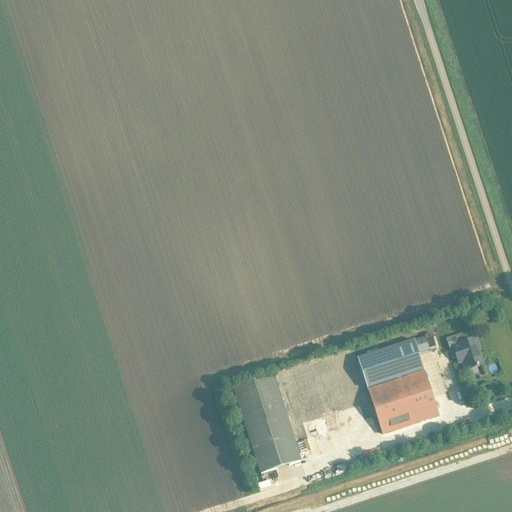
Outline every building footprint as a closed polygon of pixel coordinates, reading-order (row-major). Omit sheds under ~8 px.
[(368,388),(424,370),(418,354),(430,350),(425,337),(414,341),(414,340),(358,358),(368,388)] [(466,370),(483,364),(478,348),(480,347),(477,338),(457,345),(459,350),(455,351),(459,363),(463,362),(466,370)] [(369,398),(354,350),(275,376),(291,424),(369,398)] [(424,370),(368,388),(383,434),(439,416),(424,370)] [(262,475),(302,462),(274,376),(234,390),(262,475)]
